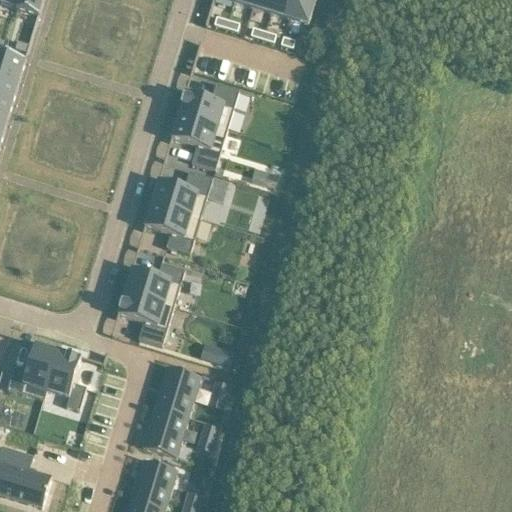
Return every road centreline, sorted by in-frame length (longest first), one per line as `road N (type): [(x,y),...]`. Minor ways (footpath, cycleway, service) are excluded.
road 1 (residential): [(85,334),(179,0)]
road 2 (residential): [(70,0),(0,247)]
road 3 (residential): [(90,511),(139,353),(85,334)]
